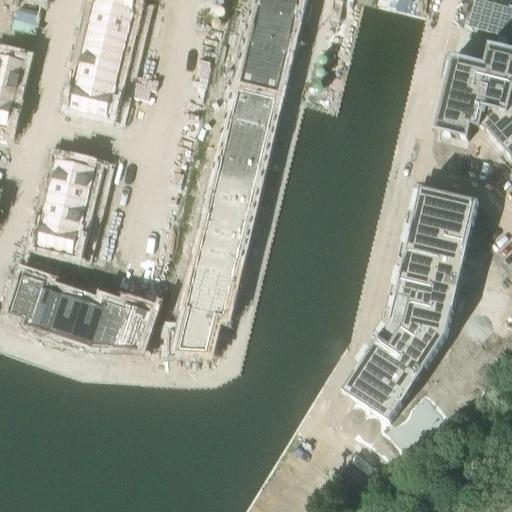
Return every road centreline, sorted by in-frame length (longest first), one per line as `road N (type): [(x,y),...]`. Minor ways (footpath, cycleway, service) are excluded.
road 1 (residential): [(312,81),(294,88),(222,365),(84,367),(0,331)]
road 2 (residential): [(333,385),(375,322),(451,0)]
road 3 (residential): [(0,267),(67,0)]
